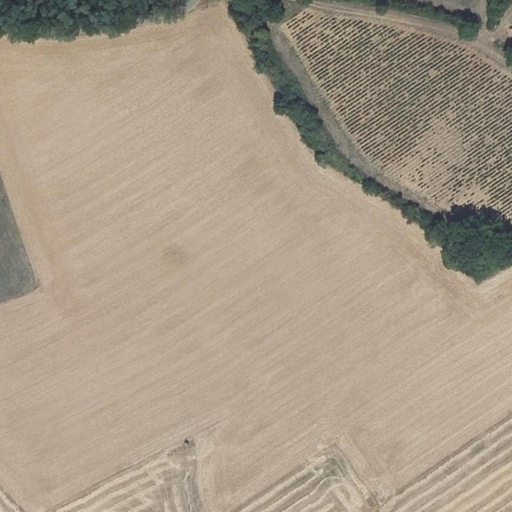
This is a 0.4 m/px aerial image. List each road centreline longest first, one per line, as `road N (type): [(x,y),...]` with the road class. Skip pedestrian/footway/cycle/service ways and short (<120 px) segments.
road 1 (track): [(511,64),(453,34),(301,0)]
road 2 (unclassified): [(0,27),(44,33),(126,24),(196,0)]
